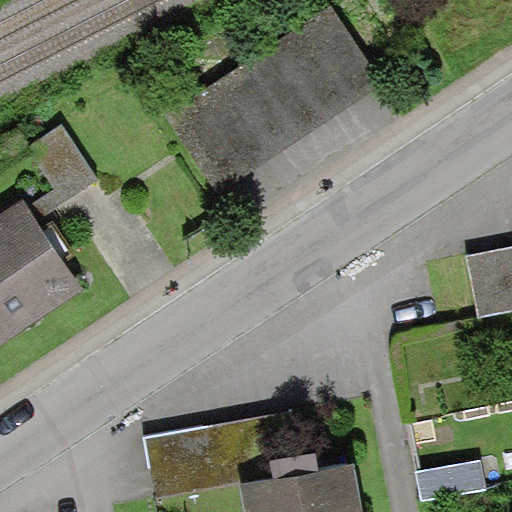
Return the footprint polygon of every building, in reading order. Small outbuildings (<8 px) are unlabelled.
[(252,65),(297,133),(379,78),(336,12),(252,65)] [(297,133),(252,65),(169,120),(214,188),(297,133)] [(22,147),(61,205),(100,178),(62,120),(22,147)] [(0,219),(0,332),(81,274),(31,206),(4,225),(0,219)] [(511,251),(498,254),(509,309),(511,308),(511,251)] [(483,314),(509,309),(498,254),(472,259),(483,314)] [(291,407),(208,423),(213,450),(219,481),(248,475),(302,466),(291,407)] [(154,434),(159,460),(213,450),(208,423),(154,434)] [(219,481),(213,450),(159,460),(165,492),(219,481)] [(248,475),(254,511),(360,511),(351,457),(302,466),(248,475)]
